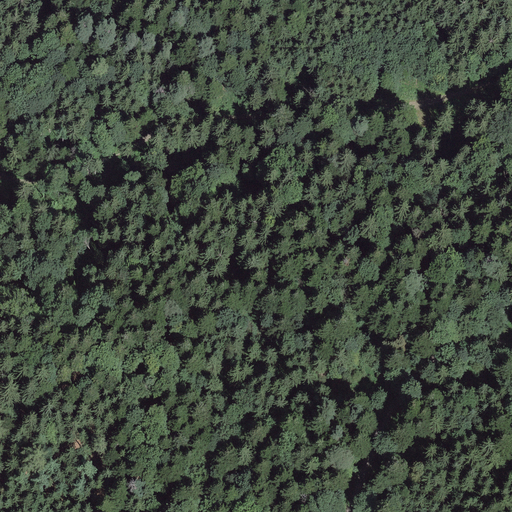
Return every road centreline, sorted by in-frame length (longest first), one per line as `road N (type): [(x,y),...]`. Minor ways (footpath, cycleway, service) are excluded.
road 1 (track): [(0,173),(21,183),(47,180),(187,120),(410,104),(511,75)]
road 2 (track): [(349,511),(404,391),(439,359),(473,344),(511,345)]
